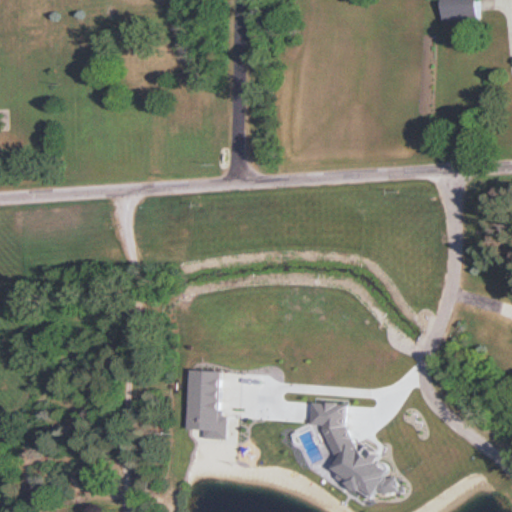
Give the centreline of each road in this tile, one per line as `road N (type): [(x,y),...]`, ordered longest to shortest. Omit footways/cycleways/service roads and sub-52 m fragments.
road 1 (residential): [(0,197),(511,167)]
road 2 (residential): [(239,183),(237,0)]
